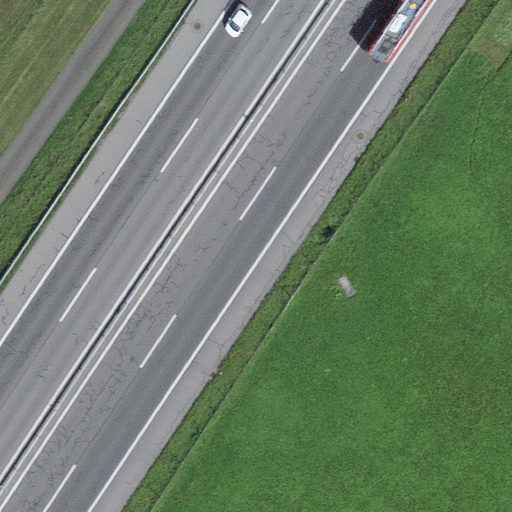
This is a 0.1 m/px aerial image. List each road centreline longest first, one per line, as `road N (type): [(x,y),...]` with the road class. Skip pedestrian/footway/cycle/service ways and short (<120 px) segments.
road 1 (trunk): [(43,511),(391,0)]
road 2 (trunk): [(278,0),(0,412)]
road 3 (track): [(0,175),(127,0)]
